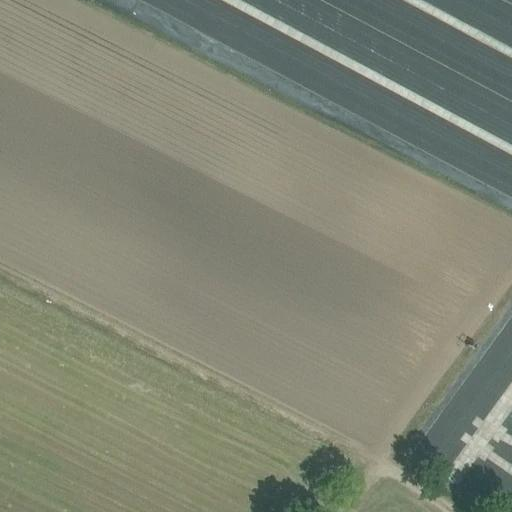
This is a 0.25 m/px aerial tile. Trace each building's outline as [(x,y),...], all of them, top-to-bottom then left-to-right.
[(0,82),(5,84),(0,79),(0,135),(33,146),(38,132),(7,122),(0,114),(0,82)] [(511,254),(491,244),(486,255),(511,267),(511,254)] [(378,381),(425,397),(431,380),(384,364),(378,381)] [(370,380),(363,392),(408,416),(414,404),(370,380)] [(396,434),(403,418),(338,387),(331,402),(350,411),(346,421),(374,435),(372,439),(378,442),(385,429),(396,434)]
